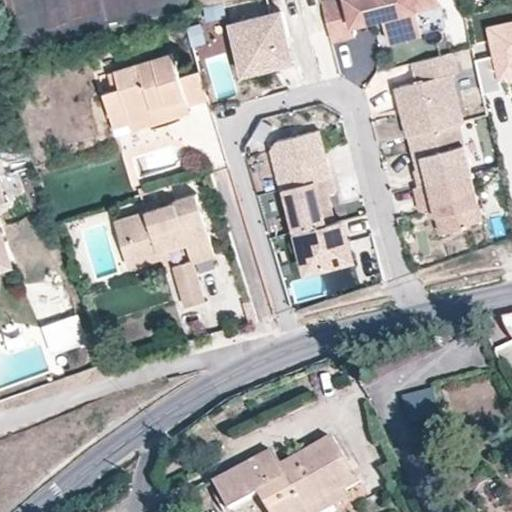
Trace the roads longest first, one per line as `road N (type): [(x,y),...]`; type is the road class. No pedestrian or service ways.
road 1 (residential): [(414,313),(349,98),(323,89),(248,110),(233,131),(297,346)]
road 2 (tertiary): [(297,346),(139,429),(33,511)]
road 3 (residential): [(452,306),(457,344),(387,395),(432,511)]
road 4 (tertiary): [(414,313),(297,346)]
